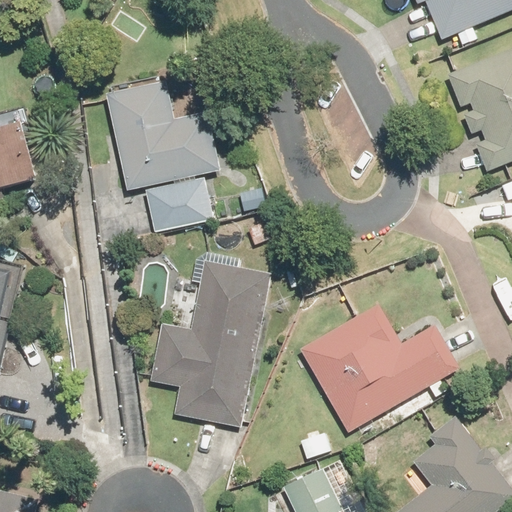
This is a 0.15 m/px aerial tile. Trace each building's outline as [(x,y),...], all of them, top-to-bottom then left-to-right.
[(435,0),(449,38),(511,12),(511,0),(423,0),(425,4),(435,0)] [(511,54),(454,76),(492,172),(511,164),(511,54)] [(116,95),(135,193),(228,174),(216,113),(180,120),(173,84),(116,95)] [(36,110),(0,117),(0,192),(52,181),(36,110)] [(209,178),(151,191),(161,234),(219,221),(209,178)] [(186,387),(180,418),(248,432),(279,276),(211,263),(198,331),(168,325),(157,381),(186,387)] [(0,268),(0,378),(25,275),(0,268)] [(386,304),(307,349),(354,432),(464,370),(440,329),(410,346),(386,304)] [(439,485),(404,511),(504,511),(511,506),(511,485),(498,467),(505,461),(493,447),(487,452),(463,421),(440,439),(444,444),(420,462),(439,485)] [(331,435),(306,442),(312,462),(337,455),(331,435)] [(300,511),(348,511),(329,470),(290,488),(300,511)] [(0,511),(43,511),(46,500),(0,489),(0,511)]
